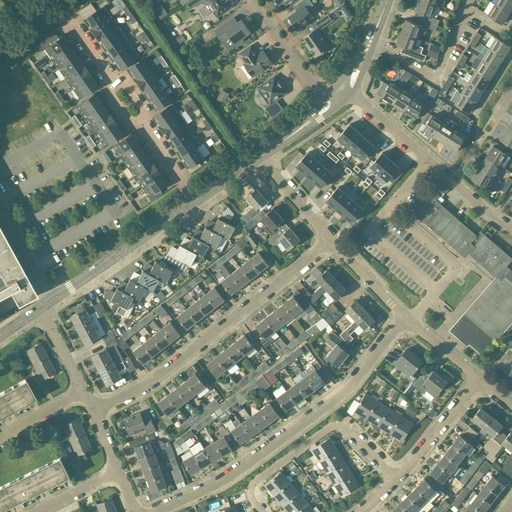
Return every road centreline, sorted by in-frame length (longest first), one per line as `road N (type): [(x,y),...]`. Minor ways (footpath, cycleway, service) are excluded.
road 1 (residential): [(150,511),(235,476),(350,386),(403,318)]
road 2 (residential): [(94,410),(153,380),(328,241)]
road 3 (residential): [(196,202),(66,18)]
road 4 (residential): [(259,511),(247,489),(256,474),(319,430),(343,428),(396,481)]
road 5 (residential): [(511,226),(343,91)]
road 6 (tertiary): [(49,301),(196,202)]
road 7 (residential): [(369,44),(437,84),(470,0)]
road 8 (residential): [(334,100),(300,71),(251,0)]
road 9 (residential): [(396,481),(476,380)]
